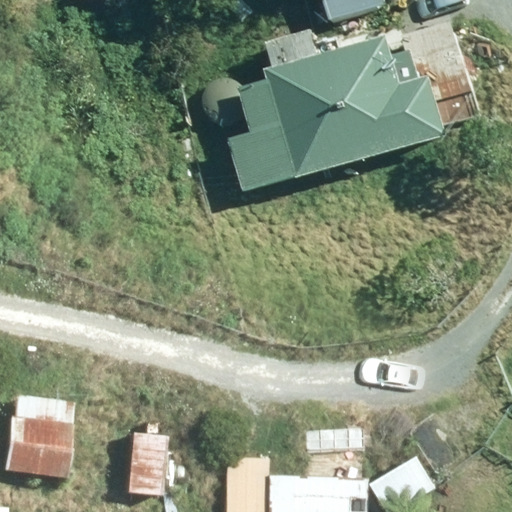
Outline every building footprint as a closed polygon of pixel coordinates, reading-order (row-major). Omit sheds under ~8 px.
[(69,0),(70,2),(80,0),(91,0),(95,15),(135,7),(133,0),(69,0)] [(263,72),(224,85),(239,132),(218,138),(239,203),(486,122),(454,25),(385,47),(382,38),(325,56),(317,32),(256,52),(263,72)] [(0,392),(0,471),(59,481),(71,404),(0,392)] [(353,511),(358,413),(309,411),(308,442),(293,441),(293,458),(258,456),(260,418),(217,416),(212,511),(353,511)] [(160,440),(115,436),(109,494),(154,498),(160,440)]
